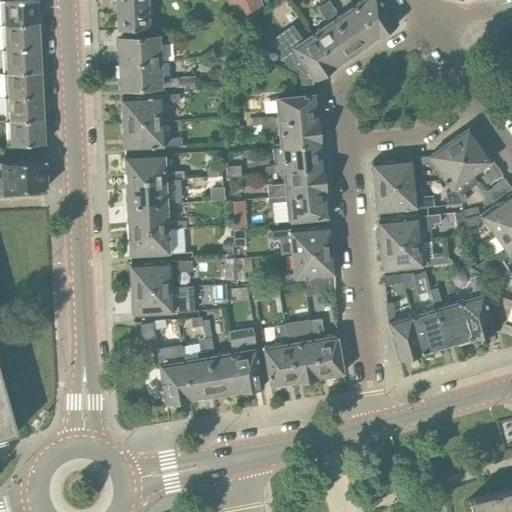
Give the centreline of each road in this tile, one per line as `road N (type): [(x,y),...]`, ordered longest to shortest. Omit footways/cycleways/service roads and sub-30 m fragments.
road 1 (residential): [(83,449),(65,0)]
road 2 (residential): [(374,425),(345,144)]
road 3 (residential): [(345,144),(339,100),(348,79),(432,24)]
road 4 (residential): [(345,144),(418,137),(479,93)]
road 5 (residential): [(233,461),(374,425)]
road 6 (residential): [(374,425),(511,388)]
